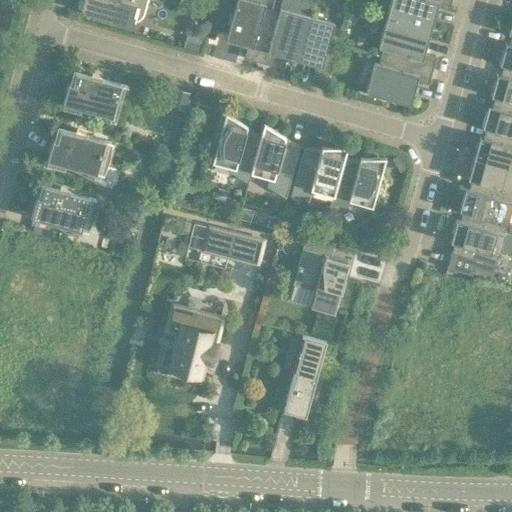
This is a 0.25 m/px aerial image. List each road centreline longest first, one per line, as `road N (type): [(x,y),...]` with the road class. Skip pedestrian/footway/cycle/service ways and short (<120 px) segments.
road 1 (residential): [(438,140),(40,24)]
road 2 (unclassified): [(187,473),(392,487)]
road 3 (unclassified): [(0,463),(187,473)]
road 4 (residential): [(438,140),(477,0)]
road 5 (residential): [(2,164),(40,24)]
road 6 (residential): [(402,267),(438,140)]
road 7 (unclassified): [(392,487),(511,491)]
